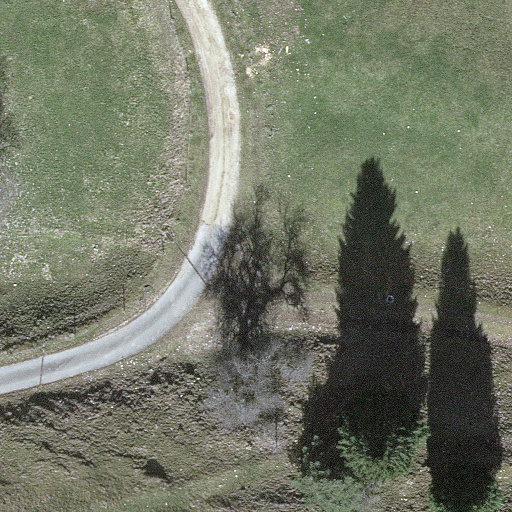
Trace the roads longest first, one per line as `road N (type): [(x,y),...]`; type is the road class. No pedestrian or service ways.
road 1 (track): [(0,381),(119,346),(152,323),(200,264),(217,224),(229,141),(220,81),(191,0)]
road 2 (track): [(186,286),(511,352)]
